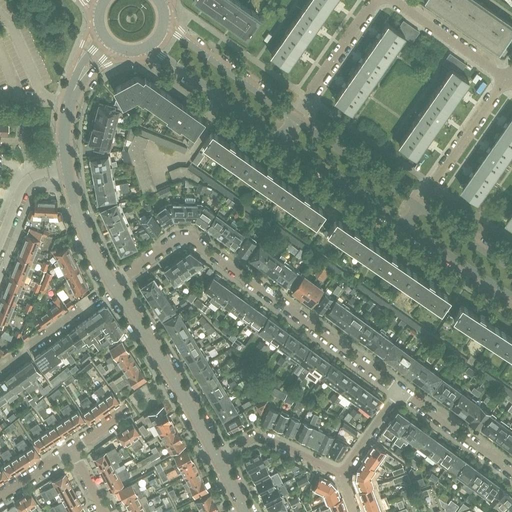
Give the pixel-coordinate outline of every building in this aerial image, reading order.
[(198,0),(207,6),(219,15),(229,0),(198,0)] [(229,0),(219,15),(233,25),(246,33),(259,15),(236,0),(229,0)] [(310,0),(309,2),(307,1),(305,3),(323,15),(330,5),(331,4),(333,0),(310,0)] [(424,0),(445,14),(448,16),(499,51),(511,33),(511,23),(499,15),(497,13),(477,0),(424,0)] [(313,29),(314,28),(317,24),(316,24),(323,15),(305,3),(305,4),(307,5),(303,10),(302,10),(294,21),(295,22),(292,27),(290,26),(288,28),(290,30),(305,40),(313,29)] [(403,21),(397,30),(402,33),(409,24),(403,21)] [(381,33),(380,34),(377,38),(378,38),(370,49),(387,60),(388,59),(386,58),(390,53),(391,54),(394,49),(399,42),(398,41),(401,37),(403,38),(404,37),(403,36),(404,35),(402,33),(397,30),(388,23),(381,33)] [(413,28),(409,24),(402,33),(404,35),(403,36),(404,37),(406,38),(413,28)] [(419,32),(413,28),(406,38),(411,42),(419,32)] [(296,54),(297,53),(300,49),(299,49),(305,40),(290,30),(286,35),(285,34),(271,55),(287,66),(296,54)] [(374,78),(376,75),(382,66),(381,66),(384,61),(386,62),(387,60),(370,49),(364,57),(360,62),(360,63),(352,74),(368,85),(368,84),(370,86),(371,84),(369,83),(373,78),(374,78)] [(450,53),(442,64),(448,68),(455,57),(450,53)] [(460,61),(455,57),(448,68),(450,69),(451,70),(452,68),(454,70),(460,61)] [(459,73),(465,64),(460,61),(454,70),(459,73)] [(447,76),(439,87),(438,87),(439,88),(436,93),(434,92),(433,93),(450,105),(458,94),(458,95),(461,90),(461,89),(468,79),(459,73),(454,70),(452,68),(451,70),(450,69),(449,70),(451,72),(447,76)] [(346,82),(343,86),(343,87),(335,99),(351,111),(366,90),(365,89),(368,85),(352,74),(347,82),(346,82)] [(166,92),(145,78),(143,80),(137,76),(114,88),(123,104),(137,96),(142,100),(143,98),(155,107),(166,92)] [(97,89),(105,97),(111,91),(103,83),(97,89)] [(193,133),(203,119),(166,92),(155,107),(168,116),(167,117),(179,126),(181,125),(192,133),(193,133)] [(441,119),(444,115),(445,114),(444,114),(450,105),(433,93),(432,94),(434,96),(430,101),(430,100),(429,101),(421,112),(422,113),(419,118),(417,116),(416,118),(418,119),(417,120),(433,130),(441,119)] [(120,111),(118,111),(118,110),(113,109),(114,106),(106,104),(105,105),(99,103),(98,110),(97,110),(96,111),(95,111),(95,112),(94,113),(94,114),(95,115),(95,116),(96,117),(115,123),(116,116),(119,116),(120,111)] [(143,121),(138,115),(134,119),(139,124),(143,121)] [(115,130),(113,130),(115,123),(96,117),(95,118),(94,119),(93,119),(93,120),(92,121),(92,122),(92,123),(93,123),(93,124),(94,125),(92,130),(112,135),(114,136),(115,130)] [(509,122),(506,126),(506,127),(498,138),(511,147),(511,118),(509,122)] [(424,144),(425,143),(428,139),(427,138),(433,130),(417,120),(414,124),(413,124),(399,144),(415,156),(424,143),(424,144)] [(108,147),(109,146),(111,147),(112,141),(110,141),(112,135),(92,130),(92,131),(91,131),(90,131),(90,132),(89,133),(89,134),(89,135),(89,136),(90,136),(90,137),(91,137),(89,144),(95,145),(94,147),(103,149),(104,146),(108,147)] [(133,138),(134,134),(125,132),(124,138),(125,139),(132,140),(133,138)] [(134,134),(133,138),(146,143),(148,138),(144,137),(140,135),(136,134),(135,133),(135,134),(134,134)] [(234,146),(230,143),(229,142),(228,144),(212,133),(203,145),(241,171),(249,159),(233,148),(234,146)] [(132,140),(131,143),(145,148),(146,143),(133,138),(132,140)] [(492,147),(489,151),(488,152),(489,152),(481,163),(496,174),(497,174),(498,175),(500,173),(498,172),(501,167),(502,168),(509,157),(510,156),(509,155),(511,151),(511,147),(498,138),(492,147)] [(128,151),(129,153),(144,153),(145,148),(131,143),(128,151)] [(121,150),(121,151),(124,163),(132,162),(129,153),(128,151),(121,150)] [(146,158),(144,153),(129,153),(132,162),(132,163),(146,158)] [(111,161),(110,155),(107,156),(91,158),(92,169),(109,166),(112,166),(117,165),(116,161),(111,161)] [(148,164),(146,158),(132,163),(134,168),(148,164)] [(271,172),(267,169),(266,168),(265,170),(249,159),(241,171),(278,197),(286,185),(270,173),(271,172)] [(480,200),(491,183),(494,179),(493,179),(496,174),(481,163),(475,171),(472,175),(471,176),(472,176),(463,189),(480,200)] [(134,168),(136,173),(150,169),(148,164),(134,168)] [(94,180),(95,181),(111,178),(114,177),(112,166),(109,166),(92,169),(94,175),(92,176),(93,179),(94,180)] [(185,178),(180,166),(174,168),(179,180),(185,178)] [(200,177),(196,174),(192,171),(187,168),(180,166),(185,178),(197,182),(200,177)] [(169,171),(173,182),(179,180),(174,168),(169,171)] [(136,173),(138,179),(151,174),(150,169),(136,173)] [(138,179),(139,184),(153,179),(151,174),(138,179)] [(95,181),(97,192),(119,189),(119,184),(115,184),(114,177),(111,178),(95,181)] [(139,184),(141,189),(155,184),(153,179),(139,184)] [(206,188),(207,186),(198,183),(195,191),(203,194),(204,192),(206,188)] [(143,195),(157,189),(155,184),(141,189),(143,195)] [(308,198),(304,195),(303,194),(302,196),(286,185),(278,197),(315,223),(324,211),(307,199),(308,198)] [(170,186),(164,189),(166,195),(172,192),(170,186)] [(115,200),(114,194),(120,193),(119,189),(97,192),(99,203),(115,200)] [(182,203),(168,203),(174,219),(178,219),(179,221),(184,221),(184,203),(184,198),(183,198),(182,203)] [(195,198),(184,198),(184,203),(184,221),(190,221),(190,220),(195,220),(200,204),(195,204),(195,198)] [(30,211),(28,217),(32,219),(45,219),(46,201),(34,200),(34,211),(30,211)] [(234,209),(237,204),(236,203),(231,200),(228,204),(234,209)] [(61,211),(57,212),(57,201),(46,201),(45,219),(49,219),(49,216),(56,216),(58,221),(63,219),(61,211)] [(100,210),(105,221),(121,214),(116,203),(100,210)] [(155,213),(164,226),(165,225),(167,226),(170,224),(169,222),(174,219),(168,203),(155,213)] [(201,226),(203,226),(204,227),(214,213),(200,204),(195,220),(199,222),(199,224),(201,226)] [(105,221),(110,231),(126,225),(123,218),(135,213),(133,209),(127,211),(121,214),(105,221)] [(151,235),(161,228),(151,215),(149,213),(146,216),(147,218),(141,222),(151,235)] [(206,228),(207,228),(207,230),(209,232),(211,231),(215,234),(226,220),(216,213),(206,228)] [(233,220),(231,223),(226,220),(215,234),(225,241),(235,227),(236,227),(238,223),(233,220)] [(359,233),(354,230),(353,231),(336,220),(328,232),(365,258),(374,246),(358,235),(359,233)] [(261,227),(266,231),(270,226),(265,221),(261,227)] [(110,231),(115,242),(133,234),(131,229),(128,230),(126,225),(110,231)] [(245,233),(236,227),(235,227),(225,241),(234,248),(245,233)] [(29,228),(26,235),(40,240),(42,233),(29,228)] [(147,232),(144,229),(139,232),(143,241),(150,236),(147,232)] [(40,240),(26,235),(26,234),(22,245),(39,252),(41,249),(37,247),(40,240)] [(138,245),(133,234),(115,242),(120,254),(136,247),(135,246),(138,245)] [(246,257),(256,243),(246,235),(236,249),(246,257)] [(259,244),(249,259),(258,266),(269,252),(259,244)] [(22,245),(17,256),(32,261),(34,255),(38,256),(39,252),(22,245)] [(396,259),(391,256),(391,255),(390,257),(374,246),(365,258),(403,284),(411,271),(395,260),(396,259)] [(54,254),(58,261),(54,262),(56,266),(73,257),(68,247),(59,252),(58,248),(52,251),(54,254)] [(305,252),(303,250),(300,248),(294,255),(300,260),(305,252)] [(204,263),(189,252),(182,257),(193,271),(197,268),(200,271),(208,266),(204,263)] [(258,266),(267,272),(278,258),(269,252),(258,266)] [(17,256),(13,266),(31,273),(32,269),(29,268),(32,261),(17,256)] [(61,268),(64,274),(78,268),(73,257),(56,266),(58,270),(61,268)] [(182,257),(173,264),(183,278),(184,277),(193,271),(182,257)] [(267,272),(276,279),(287,265),(278,258),(267,272)] [(174,284),(179,281),(181,283),(185,280),(184,277),(183,278),(173,264),(164,270),(174,284)] [(286,286),(292,290),(302,276),(297,272),(296,272),(287,265),(276,279),(286,286)] [(13,266),(9,276),(24,282),(26,275),(29,277),(31,273),(13,266)] [(64,274),(67,280),(64,283),(66,287),(83,278),(78,268),(64,274)] [(325,274),(321,271),(317,277),(321,280),(325,274)] [(433,284),(429,281),(428,281),(427,282),(411,271),(403,284),(440,310),(449,297),(432,286),(433,284)] [(34,286),(40,288),(41,284),(40,284),(42,277),(38,275),(35,282),(34,282),(33,286),(34,286)] [(9,276),(5,286),(23,294),(25,290),(21,288),(24,282),(9,276)] [(302,276),(292,290),(302,297),(312,283),(303,276),(302,276)] [(140,287),(147,297),(161,288),(154,277),(140,287)] [(213,277),(203,290),(212,296),(222,283),(213,277)] [(88,288),(83,278),(66,287),(68,290),(71,288),(75,295),(88,288)] [(218,307),(221,303),(230,290),(222,283),(212,296),(210,299),(213,301),(212,302),(218,307)] [(311,304),(322,290),(312,283),(302,297),(311,304)] [(332,292),(338,296),(343,289),(337,285),(332,292)] [(5,286),(1,297),(15,302),(18,296),(22,297),(23,294),(5,286)] [(147,297),(154,308),(168,299),(161,288),(147,297)] [(191,302),(198,292),(194,289),(186,298),(191,302)] [(221,303),(230,309),(239,296),(230,290),(221,303)] [(333,299),(323,292),(313,305),(323,313),(333,299)] [(56,304),(49,309),(55,318),(66,309),(57,296),(52,299),(56,304)] [(230,309),(239,316),(248,303),(239,296),(230,309)] [(1,297),(0,299),(0,308),(15,314),(16,311),(13,309),(15,302),(1,297)] [(161,318),(175,310),(168,299),(154,308),(161,318)] [(326,315),(334,321),(345,306),(335,299),(325,313),(327,314),(326,315)] [(68,309),(73,305),(70,300),(65,304),(68,309)] [(375,303),(371,300),(366,308),(370,311),(375,303)] [(239,316),(248,322),(257,309),(248,303),(239,316)] [(377,305),(372,310),(377,313),(381,308),(377,305)] [(334,321),(343,327),(354,313),(345,306),(334,321)] [(453,318),(473,331),(492,343),(500,331),(483,320),(484,318),(479,315),(478,317),(461,306),(453,318)] [(103,307),(92,316),(98,325),(112,315),(108,308),(103,307)] [(0,320),(6,323),(7,323),(10,317),(13,318),(15,314),(0,308),(0,320)] [(39,329),(55,318),(49,309),(37,318),(39,322),(35,325),(39,329)] [(249,329),(252,325),(257,329),(266,316),(257,309),(248,322),(245,326),(249,329)] [(178,313),(164,321),(169,331),(184,322),(178,313)] [(348,332),(352,335),(353,335),(364,320),(354,313),(343,327),(348,331),(348,332)] [(101,329),(102,328),(105,332),(118,323),(112,315),(98,325),(101,329)] [(92,316),(83,322),(95,339),(96,340),(99,337),(96,332),(101,329),(98,325),(92,316)] [(202,325),(206,321),(202,316),(197,319),(202,325)] [(258,331),(267,338),(277,324),(268,317),(258,331)] [(211,323),(217,328),(221,322),(215,318),(211,323)] [(358,339),(363,342),(374,328),(364,320),(353,335),(358,339)] [(93,343),(98,350),(102,347),(96,340),(95,339),(83,322),(75,328),(85,340),(88,346),(93,343)] [(169,331),(175,341),(190,332),(184,322),(169,331)] [(111,341),(124,331),(118,323),(105,332),(111,341)] [(277,345),(287,331),(277,324),(267,338),(277,345)] [(220,330),(225,334),(229,329),(224,326),(220,330)] [(80,344),(85,340),(75,328),(68,333),(80,351),(83,348),(80,344)] [(363,342),(372,349),(386,331),(381,328),(379,331),(374,328),(363,342)] [(4,331),(0,336),(10,341),(13,335),(4,331)] [(383,354),(393,341),(383,334),(386,331),(372,349),(380,354),(381,353),(383,354)] [(492,343),(511,356),(511,338),(500,331),(492,343)] [(30,337),(30,336),(29,335),(29,336),(27,333),(27,332),(21,336),(22,337),(24,339),(25,341),(30,337)] [(175,341),(181,351),(196,342),(190,332),(175,341)] [(289,332),(279,346),(288,353),(298,339),(289,332)] [(69,352),(73,349),(77,353),(80,351),(68,333),(60,339),(69,352)] [(422,343),(423,342),(426,337),(425,336),(422,333),(421,334),(417,339),(422,343)] [(233,342),(231,344),(237,348),(241,342),(236,338),(233,342)] [(75,360),(69,352),(60,339),(52,345),(61,357),(64,355),(70,364),(75,360)] [(295,364),(308,346),(298,339),(288,353),(289,353),(285,359),(284,358),(281,363),(285,366),(288,361),(289,361),(290,360),(295,364)] [(109,357),(112,361),(128,351),(122,342),(110,349),(114,354),(109,357)] [(181,351),(187,361),(202,352),(196,342),(181,351)] [(394,343),(383,357),(393,364),(403,350),(394,343)] [(8,352),(8,351),(14,348),(12,345),(3,351),(0,348),(0,353),(0,354),(3,356),(8,352)] [(52,345),(43,351),(55,368),(59,365),(56,361),(61,357),(52,345)] [(236,352),(233,346),(229,348),(226,350),(230,356),(236,352)] [(310,347),(300,361),(306,366),(298,376),(296,380),(299,382),(319,355),(310,347)] [(436,353),(440,357),(444,352),(439,348),(436,353)] [(393,364),(402,371),(412,356),(403,350),(393,364)] [(34,357),(43,370),(47,368),(50,372),(55,368),(43,351),(34,357)] [(134,360),(128,351),(112,361),(114,365),(113,366),(116,371),(122,367),(134,360)] [(187,361),(193,370),(208,362),(202,352),(187,361)] [(449,355),(448,355),(444,352),(440,357),(445,360),(449,355)] [(314,371),(319,375),(329,362),(319,355),(299,382),(303,384),(304,383),(306,381),(309,377),(310,377),(314,371)] [(402,371),(412,378),(422,363),(412,356),(402,371)] [(51,389),(48,385),(48,384),(43,388),(40,382),(39,383),(35,378),(40,374),(31,360),(22,366),(37,386),(40,390),(43,395),(51,389)] [(121,376),(124,379),(139,369),(134,360),(122,367),(125,373),(121,376)] [(90,362),(83,368),(86,372),(90,369),(98,380),(102,377),(93,366),(90,362)] [(193,370),(199,380),(213,371),(208,362),(193,370)] [(331,363),(321,377),(331,384),(341,370),(331,363)] [(412,378),(420,384),(431,370),(422,363),(412,378)] [(248,364),(242,367),(247,375),(255,370),(248,364)] [(22,366),(14,372),(23,386),(24,386),(29,393),(37,386),(22,366)] [(70,370),(67,366),(58,373),(63,380),(72,373),(70,370)] [(472,377),(474,373),(476,372),(468,366),(465,371),(472,377)] [(146,378),(139,369),(124,379),(116,384),(115,384),(116,385),(112,388),(114,391),(119,388),(130,381),(134,386),(146,378)] [(331,384),(341,391),(351,377),(341,370),(331,384)] [(440,377),(440,376),(431,370),(420,384),(430,391),(440,377)] [(199,380),(205,390),(219,381),(213,371),(199,380)] [(14,372),(5,379),(15,392),(23,386),(14,372)] [(54,386),(61,381),(63,380),(58,373),(49,381),(54,386)] [(341,391),(351,398),(361,384),(351,377),(341,391)] [(442,378),(432,392),(441,399),(452,385),(442,378)] [(5,379),(0,382),(0,389),(6,398),(9,402),(18,396),(15,392),(5,379)] [(238,383),(240,388),(247,383),(245,379),(238,383)] [(205,390),(211,399),(225,391),(219,381),(205,390)] [(316,382),(312,389),(316,392),(321,385),(316,382)] [(351,398),(360,405),(370,391),(361,384),(351,398)] [(441,399),(451,406),(461,392),(452,385),(441,399)] [(101,386),(98,388),(112,408),(119,403),(112,392),(108,394),(101,386)] [(101,400),(97,402),(105,413),(112,408),(98,388),(94,391),(101,400)] [(211,399),(217,409),(231,400),(225,391),(211,399)] [(381,399),(370,391),(360,405),(371,413),(381,399)] [(451,406),(460,413),(470,399),(461,392),(451,406)] [(291,404),(295,397),(287,393),(283,400),(291,404)] [(328,401),(332,403),(337,396),(332,394),(328,401)] [(87,396),(83,399),(98,418),(105,413),(97,402),(93,405),(87,396)] [(340,399),(337,396),(332,403),(336,406),(340,399)] [(86,410),(82,413),(90,424),(98,418),(83,399),(79,401),(86,410)] [(255,413),(260,416),(267,400),(267,399),(258,403),(259,405),(255,413)] [(460,413),(469,420),(480,406),(470,399),(460,413)] [(223,419),(237,410),(231,400),(217,409),(223,419)] [(305,410),(307,405),(297,400),(294,406),(305,410)] [(39,401),(36,403),(34,405),(37,411),(43,407),(39,401)] [(85,421),(78,410),(74,413),(68,404),(64,406),(77,426),(85,421)] [(66,417),(62,420),(70,431),(77,426),(64,406),(60,408),(66,417)] [(149,427),(154,424),(168,416),(162,406),(143,417),(149,427)] [(261,420),(272,425),(278,411),(267,406),(261,420)] [(479,427),(489,413),(480,406),(469,420),(479,427)] [(229,432),(244,424),(249,422),(243,411),(238,413),(223,421),(229,432)] [(272,425),(282,430),(289,416),(278,411),(272,425)] [(397,411),(387,426),(382,433),(391,440),(396,433),(399,434),(399,433),(409,420),(397,411)] [(491,412),(480,428),(489,434),(499,421),(494,417),(495,415),(491,412)] [(16,417),(16,416),(13,413),(7,418),(10,421),(16,417)] [(53,413),(49,416),(62,436),(70,431),(62,420),(59,423),(53,413)] [(295,436),(306,441),(315,423),(318,415),(314,414),(309,425),(302,422),(295,436)] [(51,427),(47,430),(55,441),(62,436),(49,416),(45,418),(51,427)] [(154,424),(159,433),(173,426),(168,416),(154,424)] [(282,430),(293,436),(300,421),(289,416),(282,430)] [(489,434),(498,441),(509,426),(511,424),(508,422),(506,423),(500,419),(499,421),(489,434)] [(418,427),(409,420),(399,433),(400,434),(394,442),(400,446),(403,442),(406,444),(409,440),(418,427)] [(354,436),(357,431),(344,422),(340,427),(354,436)] [(38,423),(34,426),(47,446),(55,441),(47,430),(44,433),(38,423)] [(140,434),(132,423),(125,429),(139,448),(142,446),(136,437),(140,434)] [(316,429),(318,424),(315,423),(306,441),(317,447),(323,432),(316,429)] [(32,440),(40,451),(47,446),(34,426),(30,428),(36,437),(32,440)] [(179,435),(173,426),(159,433),(163,439),(159,441),(161,445),(165,443),(179,435)] [(498,441),(507,447),(511,440),(511,427),(509,426),(498,441)] [(409,440),(418,447),(428,434),(418,427),(409,440)] [(117,434),(125,445),(129,442),(135,451),(139,448),(125,429),(117,434)] [(327,451),(334,437),(323,432),(317,447),(318,447),(318,449),(320,450),(322,449),(327,451)] [(418,447),(427,453),(437,440),(428,434),(418,447)] [(170,453),(184,445),(179,435),(165,443),(170,453)] [(40,457),(33,445),(29,448),(23,438),(19,441),(32,462),(40,457)] [(329,452),(339,457),(347,444),(335,438),(329,452)] [(427,453),(436,460),(446,447),(437,440),(427,453)] [(25,467),(32,462),(19,441),(15,444),(21,453),(18,455),(25,467)] [(388,453),(374,444),(368,452),(380,460),(382,457),(390,462),(393,457),(388,453)] [(436,460),(446,467),(455,454),(446,447),(436,460)] [(18,471),(25,467),(18,455),(14,458),(8,448),(4,451),(18,471)] [(2,465),(10,476),(18,471),(4,451),(0,453),(1,455),(0,455),(0,456),(2,459),(3,458),(6,463),(2,465)] [(93,459),(98,467),(119,455),(117,451),(107,456),(105,452),(93,459)] [(187,451),(175,457),(178,463),(173,465),(175,469),(192,460),(187,451)] [(362,460),(363,461),(376,470),(381,474),(385,469),(378,464),(380,460),(368,452),(362,460)] [(148,463),(151,461),(156,458),(153,453),(145,458),(148,463)] [(272,456),(266,459),(262,460),(259,453),(244,461),(250,472),(264,464),(274,459),(272,456)] [(446,467),(455,474),(465,461),(455,454),(446,467)] [(98,467),(102,475),(114,468),(111,464),(121,459),(119,455),(98,467)] [(145,458),(137,462),(136,463),(138,468),(148,463),(145,458)] [(182,471),(185,476),(197,470),(192,460),(175,469),(177,473),(182,471)] [(357,471),(356,475),(371,477),(376,470),(363,461),(357,471)] [(465,461),(455,474),(452,478),(456,481),(459,477),(465,481),(475,468),(473,467),(474,465),(470,463),(469,464),(465,461)] [(165,474),(160,463),(154,466),(160,476),(165,474)] [(250,472),(255,483),(270,475),(264,464),(250,472)] [(102,475),(106,483),(127,471),(125,468),(116,472),(114,468),(102,475)] [(465,481),(474,488),(484,475),(475,468),(465,481)] [(183,484),(185,488),(202,479),(197,470),(185,476),(187,482),(183,484)] [(111,491),(122,485),(120,480),(130,475),(127,471),(106,483),(111,491)] [(55,485),(45,490),(40,492),(43,496),(69,483),(64,474),(52,481),(55,485)] [(255,483),(261,494),(275,486),(270,475),(255,483)] [(355,480),(360,490),(373,485),(371,477),(356,475),(355,480)] [(474,488),(483,494),(493,481),(484,475),(474,488)] [(306,476),(296,481),(299,487),(309,482),(306,476)] [(313,489),(319,493),(336,487),(331,481),(319,476),(313,489)] [(151,479),(145,483),(146,483),(143,485),(145,489),(153,484),(151,479)] [(195,496),(207,489),(202,479),(185,488),(190,497),(194,495),(195,496)] [(485,500),(489,504),(492,501),(503,490),(499,486),(493,481),(483,494),(487,497),(485,500)] [(135,482),(119,491),(124,500),(141,492),(135,482)] [(261,494),(266,504),(281,497),(289,493),(283,482),(275,486),(261,494)] [(59,493),(61,497),(73,491),(69,483),(43,496),(45,501),(49,499),(49,498),(59,493)] [(358,491),(362,501),(376,495),(374,491),(382,488),(380,483),(374,485),(373,485),(360,490),(358,491)] [(399,487),(402,495),(407,493),(404,485),(403,486),(399,487)] [(323,494),(325,502),(339,497),(336,487),(319,493),(323,494)] [(496,505),(501,510),(511,498),(511,497),(508,493),(503,490),(492,501),(496,505)] [(63,501),(54,506),(53,506),(49,508),(51,511),(77,499),(73,491),(61,497),(63,501)] [(441,505),(444,508),(448,503),(445,501),(449,496),(442,491),(438,497),(441,505)] [(37,503),(30,492),(22,497),(31,511),(37,511),(33,506),(37,503)] [(124,500),(129,510),(141,503),(138,498),(143,495),(141,492),(124,500)] [(408,497),(413,495),(412,492),(407,493),(402,495),(404,500),(409,498),(408,497)] [(210,494),(196,501),(200,511),(215,504),(210,494)] [(362,501),(365,510),(387,502),(385,497),(377,500),(376,495),(362,501)] [(14,502),(20,511),(23,511),(26,511),(31,511),(22,497),(14,502)] [(270,511),(277,511),(286,508),(281,497),(266,504),(270,511)] [(289,501),(292,507),(300,502),(297,497),(289,501)] [(321,510),(321,511),(328,511),(345,506),(342,497),(339,498),(339,497),(325,502),(326,504),(328,503),(329,507),(321,510)] [(511,511),(511,498),(501,510),(503,511),(511,511)] [(68,511),(71,511),(81,507),(77,499),(51,511),(50,511),(61,511),(67,509),(68,511)] [(444,508),(445,511),(453,511),(459,505),(451,499),(448,503),(444,508)] [(129,510),(129,511),(147,511),(151,511),(155,508),(153,504),(149,506),(146,501),(142,504),(141,503),(129,510)] [(299,510),(303,508),(300,502),(292,507),(294,511),(299,511),(300,511),(299,510)] [(365,511),(381,511),(381,509),(389,506),(387,502),(365,510),(365,511)] [(463,503),(457,511),(469,507),(463,503)]
